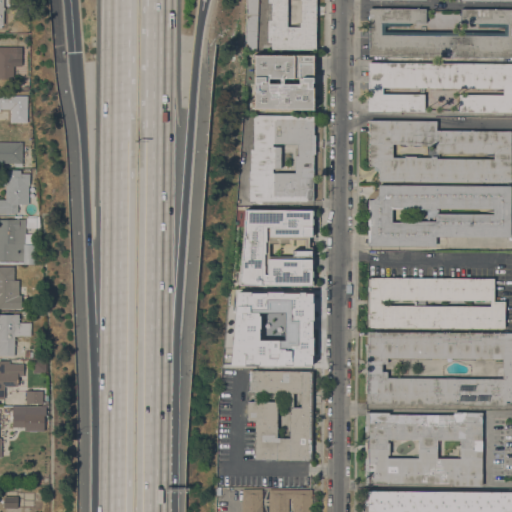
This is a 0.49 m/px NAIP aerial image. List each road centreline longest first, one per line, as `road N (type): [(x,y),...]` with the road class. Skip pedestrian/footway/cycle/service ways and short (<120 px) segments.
road 1 (residential): [(344,0),(337,511)]
road 2 (motorway): [(161,499),(174,446),(191,109)]
road 3 (motorway): [(161,499),(156,141)]
road 4 (motorway): [(118,0),(117,201)]
road 5 (motorway): [(78,52),(87,239)]
road 6 (motorway): [(116,324),(114,511)]
road 7 (motorway): [(156,141),(157,0)]
road 8 (motorway): [(117,201),(116,324)]
